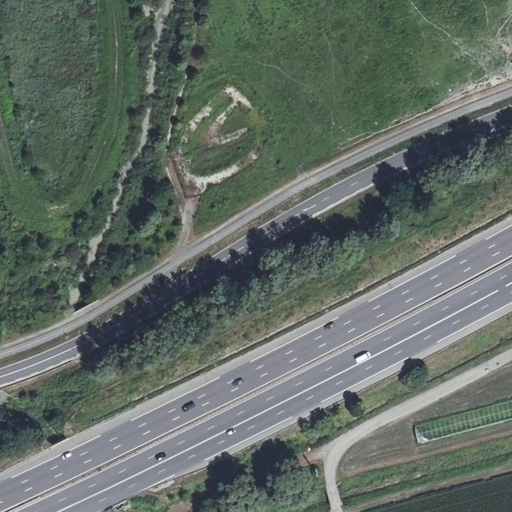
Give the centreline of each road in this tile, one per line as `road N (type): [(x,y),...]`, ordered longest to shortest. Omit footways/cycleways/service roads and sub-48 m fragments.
road 1 (secondary): [(0,377),(130,318),(350,185),(511,113)]
road 2 (motorway): [(511,240),(0,497)]
road 3 (motorway): [(36,511),(496,291)]
road 4 (trunk): [(71,511),(496,291)]
road 5 (unclassified): [(511,349),(339,446),(331,460),(336,511)]
road 6 (track): [(511,431),(332,473)]
road 7 (track): [(355,511),(511,469)]
